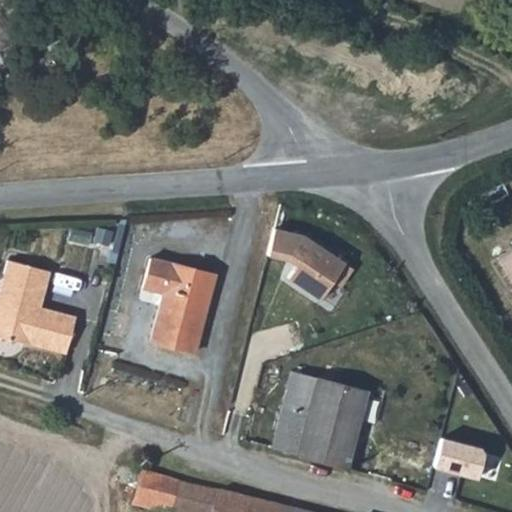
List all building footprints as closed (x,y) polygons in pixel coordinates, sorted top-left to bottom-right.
[(325,307),(348,267),(273,222),(256,250),(284,266),(277,278),(325,307)] [(511,239),(493,252),(511,280),(511,286),(510,287),(511,290),(511,239)] [(60,268),(83,272),(86,251),(64,247),(60,268)] [(32,291),(38,292),(47,264),(5,252),(0,267),(0,329),(61,347),(71,311),(36,300),(30,298),(32,291)] [(161,289),(148,337),(193,349),(214,273),(149,255),(141,284),(161,289)] [(36,300),(38,292),(32,291),(30,298),(36,300)] [(291,370),(271,446),(346,465),(365,389),(291,370)] [(141,470),(133,506),(160,511),(172,511),(181,480),(141,470)] [(511,508),(511,479),(494,491),(506,511),(511,508)] [(172,511),(211,511),(217,488),(181,480),(172,511)] [(284,511),(286,505),(217,488),(211,511),(284,511)]
